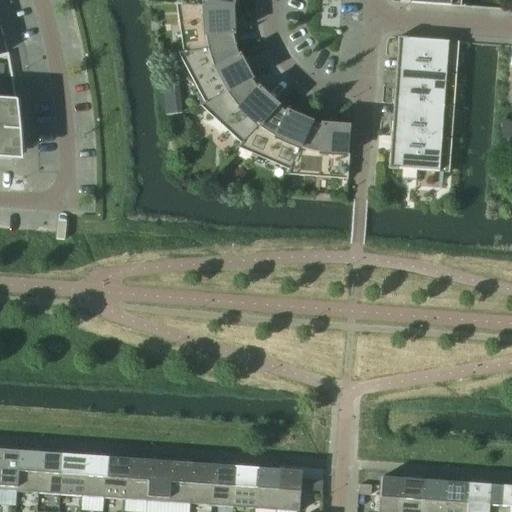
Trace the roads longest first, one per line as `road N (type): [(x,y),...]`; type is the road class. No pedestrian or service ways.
road 1 (residential): [(0,198),(67,203),(63,107),(39,0)]
road 2 (residential): [(366,88),(333,85),(294,67),(272,31),(274,0)]
road 3 (residential): [(372,13),(511,24)]
